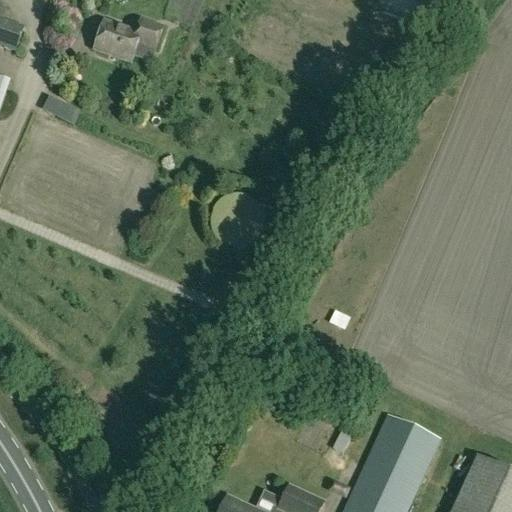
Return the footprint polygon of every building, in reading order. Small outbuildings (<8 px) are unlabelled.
[(406,0),(354,0),(354,2),(397,21),(406,0)] [(23,30),(3,22),(8,9),(0,5),(0,47),(14,53),(23,30)] [(139,23),(136,35),(103,24),(93,52),(131,65),(132,61),(152,67),(163,30),(139,23)] [(0,109),(10,82),(0,78),(0,109)] [(139,219),(160,167),(42,120),(5,211),(123,258),(139,219)] [(264,231),(265,224),(264,216),(262,212),(258,205),(255,203),(248,198),(241,196),(237,196),(229,197),(225,198),(218,203),(213,209),(211,212),(210,216),(209,224),(210,232),(212,236),(216,242),(222,247),(226,249),(233,251),(237,252),(241,251),(249,249),(255,245),(261,238),(262,235),(264,231)] [(352,334),(357,320),(340,314),(335,327),(352,334)] [(406,511),(439,442),(386,418),(342,511),(406,511)] [(451,511),(511,511),(511,480),(474,463),(451,511)] [(289,489),(282,503),(277,511),(319,511),(323,505),(289,489)] [(277,511),(282,503),(263,495),(254,511),(253,511),(226,499),(219,511),(277,511)]
